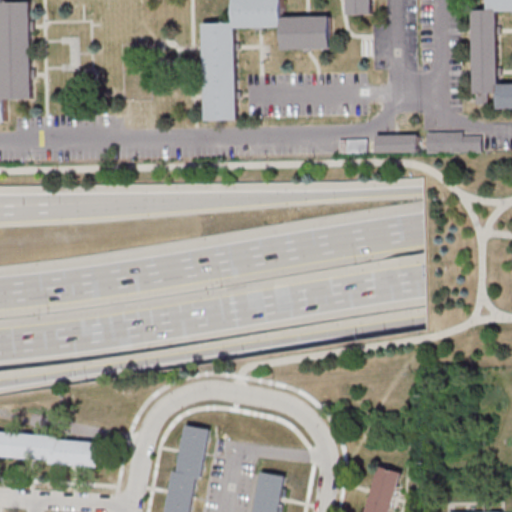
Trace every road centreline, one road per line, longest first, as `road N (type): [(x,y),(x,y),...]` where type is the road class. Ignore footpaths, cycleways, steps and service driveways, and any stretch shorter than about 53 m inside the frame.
road 1 (residential): [(0,138),(359,126),(389,108),(396,87),(394,0)]
road 2 (motorway): [(0,382),(424,317)]
road 3 (motorway): [(0,343),(422,280)]
road 4 (motorway): [(421,229),(0,293)]
road 5 (motorway): [(420,192),(45,207)]
road 6 (residential): [(133,511),(149,441),(172,406),(191,393),(250,394)]
road 7 (residential): [(436,0),(439,118),(458,130),(511,131)]
road 8 (residential): [(323,511),(330,475),(317,432),(275,397),(250,394)]
road 9 (residential): [(135,505),(0,499)]
